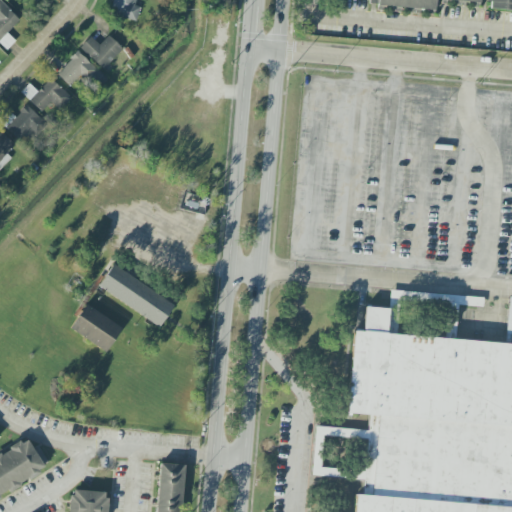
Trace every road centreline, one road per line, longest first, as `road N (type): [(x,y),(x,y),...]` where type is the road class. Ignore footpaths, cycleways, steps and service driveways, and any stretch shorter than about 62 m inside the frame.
road 1 (secondary): [(235,511),(280,0)]
road 2 (secondary): [(250,54),(214,511)]
road 3 (residential): [(250,54),(511,69)]
